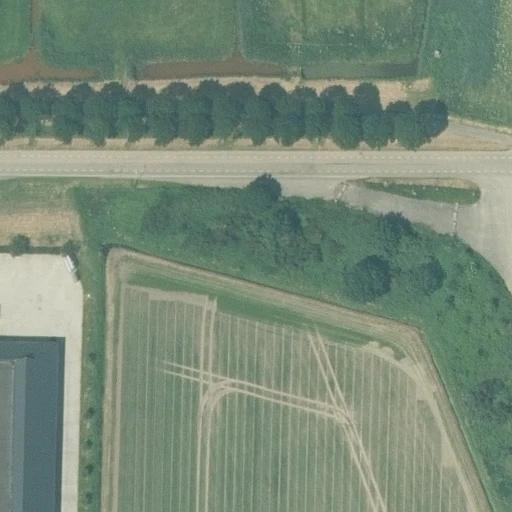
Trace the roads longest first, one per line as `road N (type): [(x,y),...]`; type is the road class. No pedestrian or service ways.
road 1 (track): [(0,111),(344,114),(511,142)]
road 2 (secondary): [(0,165),(511,165)]
